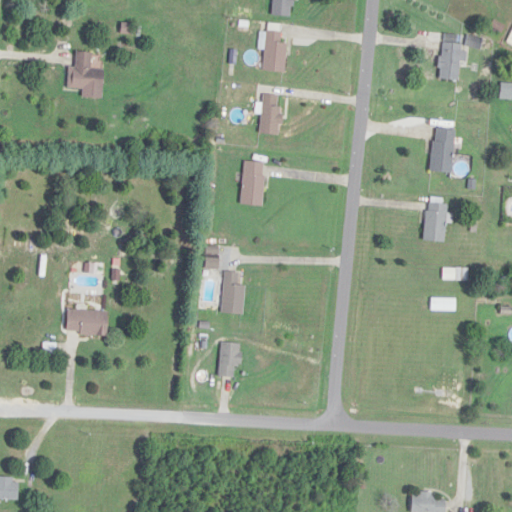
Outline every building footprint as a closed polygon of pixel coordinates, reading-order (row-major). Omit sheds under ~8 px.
[(294,0),(275,0),(275,16),(294,16),(294,0)] [(289,43),(283,43),(284,30),(268,29),(265,71),(287,72),(289,43)] [(442,80),(464,81),(464,44),(443,43),(442,80)] [(70,67),(69,89),(85,89),(84,98),(105,99),(106,70),(93,69),(93,52),(77,51),(77,67),(70,67)] [(262,134),(281,135),(284,95),(263,94),(262,113),(263,113),(262,134)] [(457,130),(436,128),(433,172),(454,173),(457,130)] [(246,206),(267,205),(264,162),(243,164),(246,206)] [(425,241),(446,243),(450,204),(429,202),(425,241)] [(246,285),(241,285),(241,273),(224,273),(224,315),(246,315),(246,285)] [(109,311),(69,311),(69,336),(109,336),(109,311)] [(239,379),(243,345),(224,343),(220,377),(239,379)] [(0,500),(20,501),(20,479),(0,479),(0,500)] [(448,511),(449,500),(437,500),(437,493),(414,493),(414,511),(448,511)]
